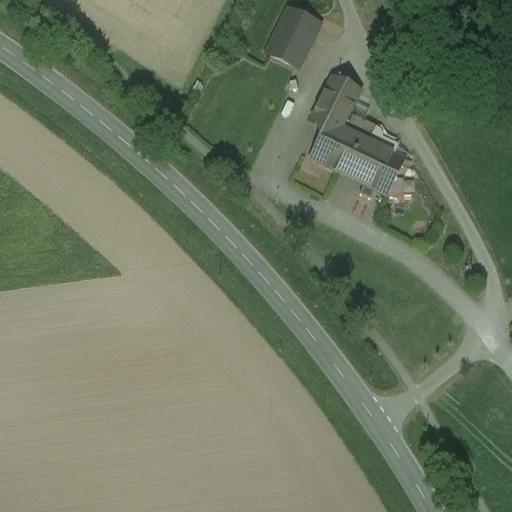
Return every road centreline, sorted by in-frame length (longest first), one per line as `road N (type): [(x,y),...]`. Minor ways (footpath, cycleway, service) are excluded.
road 1 (tertiary): [(0,46),(191,204),(281,298),(376,424)]
road 2 (unclassified): [(376,424),(488,339),(498,317),(477,245),(343,0)]
